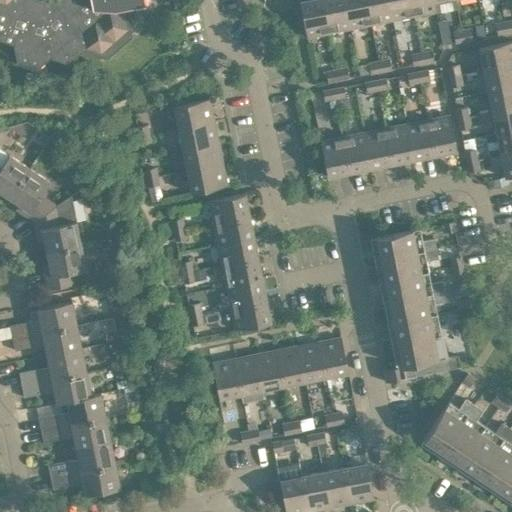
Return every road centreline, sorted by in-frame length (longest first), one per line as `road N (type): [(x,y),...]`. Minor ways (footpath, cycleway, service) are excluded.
road 1 (residential): [(337,208),(403,511)]
road 2 (residential): [(207,0),(215,35),(250,61),(282,198),(306,214),(337,208)]
road 3 (residential): [(492,254),(472,186),(337,208)]
